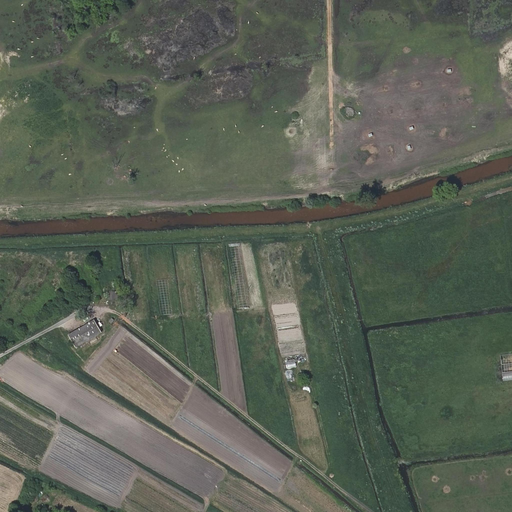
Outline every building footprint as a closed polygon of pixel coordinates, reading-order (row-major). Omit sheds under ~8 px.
[(240,309),(249,307),(239,244),(230,246),(240,309)] [(167,278),(156,281),(160,301),(170,299),(167,284),(168,284),(167,278)] [(121,299),(121,285),(103,285),(103,295),(108,295),(108,299),(121,299)] [(71,339),(79,356),(104,343),(95,327),(71,339)] [(37,345),(35,349),(29,346),(26,350),(42,360),(48,351),(37,345)] [(511,353),(500,355),(502,380),(511,379),(511,353)]
